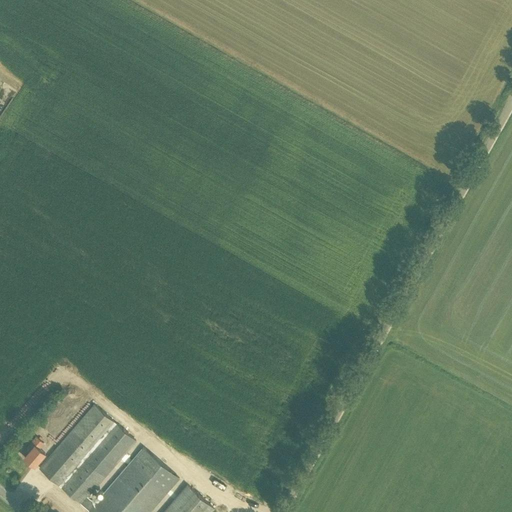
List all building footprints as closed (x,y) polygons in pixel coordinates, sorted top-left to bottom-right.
[(95,503),(88,497),(110,471),(136,440),(94,404),(39,468),(82,504),(91,511),(211,511),(214,508),(187,485),(177,496),(170,490),(180,478),(144,446),(131,462),(95,503)] [(52,405),(49,408),(55,414),(59,410),(52,405)] [(54,416),(51,420),(55,424),(62,416),(58,413),(54,416)] [(35,465),(45,453),(39,448),(44,443),(36,437),(26,449),(29,452),(25,457),(35,465)] [(46,497),(59,490),(56,484),(43,491),(46,497)]
